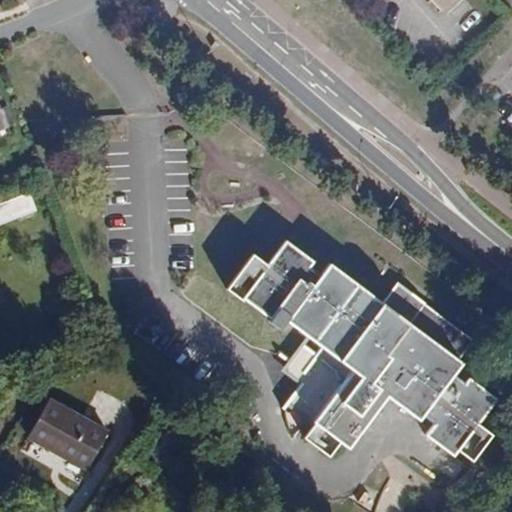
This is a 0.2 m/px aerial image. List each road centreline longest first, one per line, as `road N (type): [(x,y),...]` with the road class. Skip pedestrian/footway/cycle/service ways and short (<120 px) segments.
road 1 (secondary): [(195,0),(398,174),(483,235)]
road 2 (secondary): [(483,235),(421,158),(238,0)]
